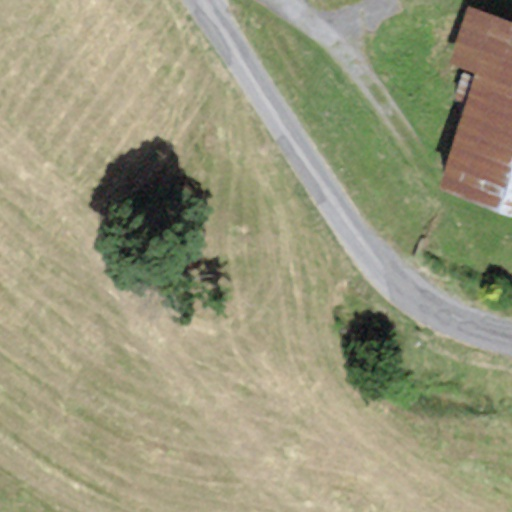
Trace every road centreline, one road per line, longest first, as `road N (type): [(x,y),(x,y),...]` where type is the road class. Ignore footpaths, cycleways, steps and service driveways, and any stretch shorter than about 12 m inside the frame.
road 1 (unclassified): [(511,338),(476,330),(377,268),(298,164),(197,0)]
road 2 (track): [(431,166),(356,68),(284,0)]
